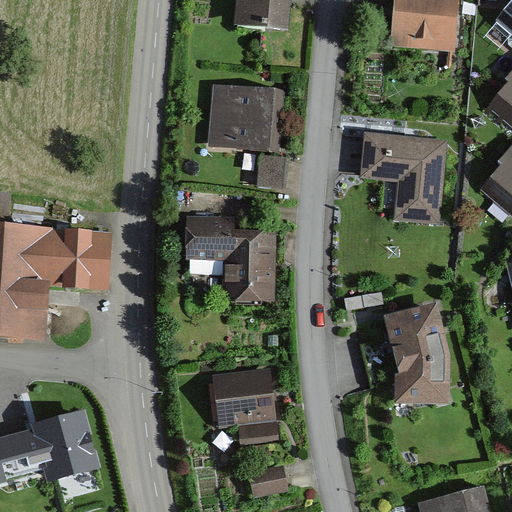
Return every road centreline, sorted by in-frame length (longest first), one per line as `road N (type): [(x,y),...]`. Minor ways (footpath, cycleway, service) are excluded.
road 1 (residential): [(341,511),(312,320),(312,193),(333,0)]
road 2 (tertiary): [(163,0),(136,255),(137,374)]
road 3 (tertiary): [(137,374),(158,511)]
road 4 (residential): [(0,363),(137,374)]
